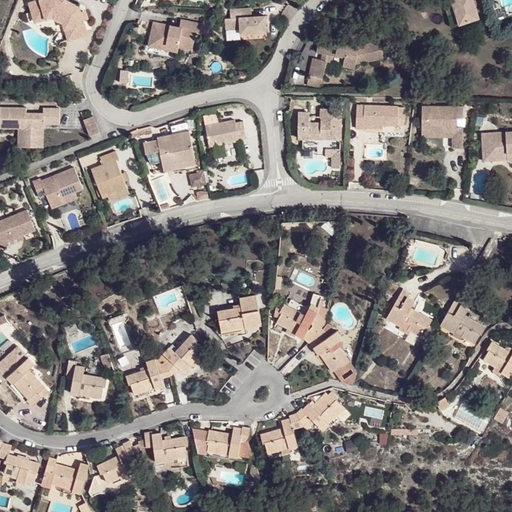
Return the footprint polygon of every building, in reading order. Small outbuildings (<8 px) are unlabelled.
[(64,0),(38,0),(28,3),(33,19),(52,12),(66,19),(71,38),(86,33),(78,7),(64,0)] [(474,1),(452,1),(459,23),(478,16),(474,1)] [(228,20),(223,20),(223,30),(238,29),(239,35),(264,33),(263,17),(249,17),(243,17),(242,9),(227,10),(228,20)] [(67,39),(71,38),(66,19),(52,12),(33,19),(35,23),(53,18),(62,24),(67,39)] [(163,46),(162,51),(176,55),(177,48),(189,51),(193,34),(195,34),(197,25),(178,21),(176,29),(150,23),(148,33),(156,35),(154,43),(163,46)] [(145,47),(162,51),(163,46),(154,43),(156,35),(148,33),(145,47)] [(317,40),(315,52),(326,54),(327,46),(328,42),(317,40)] [(327,46),(326,54),(334,55),(336,52),(344,53),(342,65),(352,67),(353,62),(354,59),(361,58),(362,60),(373,58),(372,52),(380,51),(377,40),(357,44),(336,40),(335,47),(327,46)] [(325,59),(311,57),(309,74),(323,76),(325,59)] [(364,128),(364,126),(364,123),(390,124),(398,124),(398,118),(403,118),(404,106),(356,104),(355,127),(364,128)] [(463,148),(464,127),(457,127),(458,118),(464,119),(464,107),(423,107),(422,133),(434,133),(434,129),(454,129),(453,138),(453,148),(463,148)] [(40,149),(40,136),(36,136),(36,125),(40,125),(55,125),(56,109),(41,109),(41,115),(24,114),(24,109),(0,108),(0,125),(18,126),(18,148),(40,149)] [(311,131),(311,138),(340,138),(341,109),(320,109),(319,127),(307,127),(308,111),(297,111),(296,131),(311,131)] [(80,119),(85,136),(94,133),(88,117),(80,119)] [(212,122),(204,136),(206,146),(235,140),(235,137),(243,135),(240,120),(232,122),(231,118),(212,122)] [(202,124),(204,136),(212,122),(202,124)] [(13,149),(18,148),(18,126),(0,125),(0,129),(13,130),(13,149)] [(142,154),(142,155),(156,148),(156,145),(187,139),(185,128),(163,134),(163,137),(159,139),(158,136),(138,142),(142,154)] [(434,133),(422,133),(422,137),(453,138),(454,129),(434,129),(434,133)] [(511,130),(484,132),(484,153),(508,152),(509,158),(509,159),(511,158),(511,130)] [(156,148),(142,155),(144,162),(156,160),(159,171),(179,167),(180,171),(193,168),(189,146),(187,139),(156,145),(156,148)] [(197,168),(195,154),(193,145),(189,146),(193,168),(197,168)] [(339,148),(324,148),(323,156),(330,156),(330,167),(338,167),(339,148)] [(87,170),(91,180),(116,168),(113,160),(117,159),(114,151),(97,157),(100,165),(87,170)] [(80,187),(80,186),(81,185),(74,166),(39,179),(38,177),(30,180),(37,196),(44,194),(50,207),(63,202),(60,195),(74,189),(80,187)] [(116,168),(91,180),(98,199),(105,196),(124,189),(121,181),(118,173),(116,168)] [(124,171),(118,173),(121,181),(126,180),(124,171)] [(200,172),(186,175),(188,187),(202,184),(200,172)] [(76,197),(74,189),(60,195),(63,202),(76,197)] [(126,194),(124,189),(105,196),(107,201),(126,194)] [(0,217),(0,244),(4,244),(2,241),(19,234),(32,229),(23,208),(0,217)] [(2,241),(4,244),(21,237),(19,234),(2,241)] [(433,320),(419,312),(415,309),(412,307),(416,301),(408,296),(411,292),(404,289),(387,318),(401,327),(399,329),(408,334),(411,330),(421,336),(427,327),(428,328),(433,320)] [(282,312),(277,322),(288,328),(286,333),(294,337),(296,334),(303,337),(308,342),(322,328),(327,323),(327,320),(318,312),(323,295),(314,293),(310,308),(306,315),(285,304),(280,312),(282,312)] [(222,331),(238,328),(237,322),(241,321),(240,316),(243,316),(246,326),(246,328),(262,325),(256,294),(240,297),(242,304),(242,307),(234,308),(218,311),(222,331)] [(465,298),(458,295),(441,325),(455,332),(456,331),(461,322),(464,324),(462,328),(465,330),(463,335),(475,342),(480,333),(482,334),(486,327),(466,315),(470,308),(462,304),(465,298)] [(237,322),(238,328),(246,326),(243,316),(240,316),(241,321),(237,322)] [(456,331),(463,335),(465,330),(462,328),(464,324),(461,322),(456,331)] [(322,328),(308,342),(310,344),(314,348),(318,354),(320,353),(329,347),(331,350),(327,352),(330,356),(324,359),(333,372),(336,370),(340,376),(354,367),(337,343),(344,339),(338,330),(329,337),(327,334),(328,333),(322,328)] [(160,357),(171,375),(172,375),(179,368),(184,373),(191,366),(189,365),(185,361),(182,358),(184,355),(187,358),(190,355),(195,359),(205,350),(197,342),(198,341),(192,335),(175,352),(170,347),(160,357)] [(501,371),(511,377),(511,353),(511,354),(491,342),(487,349),(489,350),(484,359),(495,366),(492,370),(500,374),(501,371)] [(3,369),(8,375),(27,358),(17,347),(11,352),(16,358),(3,369)] [(320,353),(324,359),(330,356),(327,352),(331,350),(329,347),(320,353)] [(189,365),(195,359),(190,355),(187,358),(185,361),(189,365)] [(13,384),(14,383),(21,376),(24,379),(21,382),(23,384),(19,388),(28,399),(26,401),(32,406),(46,392),(42,389),(44,387),(29,370),(35,364),(28,357),(7,377),(13,384)] [(131,384),(134,394),(148,390),(146,384),(150,383),(148,379),(151,377),(153,382),(154,388),(155,389),(164,386),(162,378),(171,375),(160,357),(146,362),(148,369),(126,376),(129,385),(131,384)] [(79,395),(79,393),(80,387),(81,382),(85,383),(84,388),(88,389),(87,394),(101,397),(104,387),(105,387),(107,379),(83,373),(85,367),(76,365),(77,361),(69,359),(66,377),(73,378),(71,393),(79,395)] [(344,382),(355,385),(358,373),(354,367),(340,376),(344,382)] [(21,376),(14,383),(19,388),(23,384),(21,382),(24,379),(21,376)] [(302,408),(297,413),(304,425),(306,429),(307,430),(315,422),(323,430),(330,424),(328,422),(320,414),(323,412),(326,416),(330,412),(334,417),(344,407),(337,400),(338,398),(332,392),(314,408),(310,403),(304,409),(302,408)] [(449,403),(445,396),(439,399),(436,401),(439,408),(449,403)] [(508,411),(500,406),(494,417),(501,422),(508,411)] [(328,422),(334,417),(330,412),(326,416),(323,412),(320,414),(328,422)] [(297,413),(290,415),(290,418),(282,420),(285,428),(262,434),(264,443),(266,442),(268,452),(282,448),(281,442),(284,441),(283,437),(287,436),(290,446),(290,448),(299,445),(294,428),(304,425),(297,413)] [(233,434),(209,431),(208,440),(210,440),(208,450),(223,452),(223,446),(227,446),(228,442),(232,442),(230,455),(239,457),(239,455),(254,458),(248,441),(251,427),(243,426),(243,429),(234,427),(233,434)] [(146,440),(139,441),(140,443),(141,447),(154,445),(156,462),(166,460),(165,459),(163,448),(167,447),(168,453),(172,452),(172,458),(187,455),(186,445),(188,445),(187,437),(162,440),(161,433),(153,434),(152,433),(145,434),(146,440)] [(281,442),(282,448),(290,446),(287,436),(283,437),(284,441),(281,442)] [(142,450),(141,447),(140,443),(134,446),(131,439),(123,442),(125,445),(117,449),(120,455),(98,465),(102,474),(104,473),(109,482),(122,476),(119,471),(123,469),(121,465),(124,463),(126,468),(129,473),(129,474),(137,471),(130,455),(142,450)] [(223,446),(223,452),(230,453),(232,442),(228,442),(227,446),(223,446)] [(3,443),(0,448),(0,465),(6,467),(5,473),(18,477),(17,481),(27,484),(28,481),(34,482),(39,464),(30,461),(17,456),(9,453),(11,446),(3,443)] [(165,459),(172,458),(172,452),(168,453),(167,447),(163,448),(165,459)] [(81,493),(89,465),(81,463),(79,470),(56,463),(58,459),(50,457),(46,470),(42,483),(52,486),(52,482),(66,487),(64,491),(71,493),(72,491),(81,493)] [(119,471),(122,476),(129,473),(126,468),(123,469),(119,471)] [(94,477),(89,491),(96,488),(94,486),(100,483),(97,476),(94,477)]
